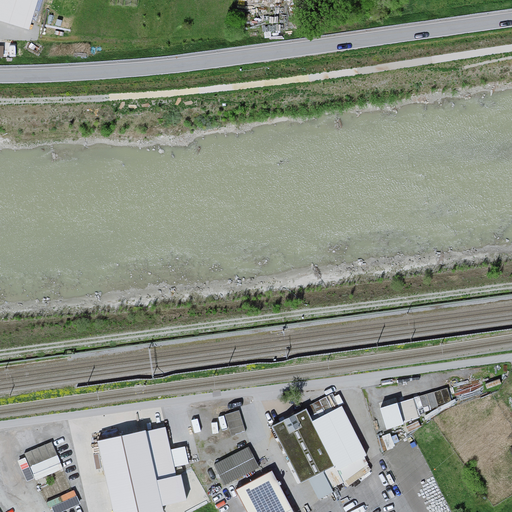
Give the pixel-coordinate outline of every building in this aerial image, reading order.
[(40,0),(0,0),(0,22),(31,32),(40,0)] [(447,388),(413,397),(418,414),(435,409),(434,405),(451,401),(447,388)] [(397,402),(380,407),(386,428),(403,423),(403,420),(418,416),(413,400),(398,405),(397,402)] [(347,407),(314,423),(335,467),(338,472),(370,456),(347,407)] [(308,411),(275,428),(302,483),(335,467),(314,423),(308,411)] [(241,412),(228,416),(234,437),(247,434),(241,412)] [(166,426),(97,441),(113,511),(162,511),(161,506),(187,500),(181,474),(177,475),(175,467),(189,464),(185,445),(171,448),(166,426)] [(36,479),(64,468),(53,441),(25,452),(36,479)] [(251,449),(217,466),(227,486),(261,469),(251,449)] [(295,511),(275,472),(239,491),(249,511),(295,511)]
